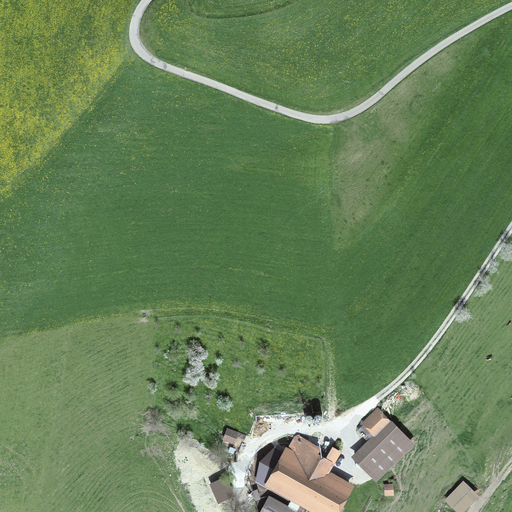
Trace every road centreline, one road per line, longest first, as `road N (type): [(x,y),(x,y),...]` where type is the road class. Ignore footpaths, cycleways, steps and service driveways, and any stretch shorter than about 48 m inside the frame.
road 1 (unclassified): [(145,0),(133,28),(147,61),(284,113),(338,122),(425,57),(511,8)]
road 2 (unclassified): [(511,228),(405,376),(350,416)]
road 3 (track): [(246,511),(236,473),(252,442),(350,416)]
